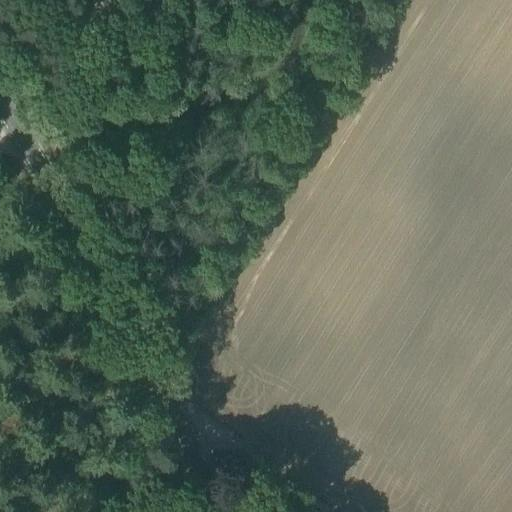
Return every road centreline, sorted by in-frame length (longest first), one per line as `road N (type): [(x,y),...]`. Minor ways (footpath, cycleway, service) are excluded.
road 1 (tertiary): [(180,511),(169,438),(38,151),(0,95)]
road 2 (track): [(120,330),(199,421),(319,511)]
road 3 (track): [(16,114),(111,0)]
